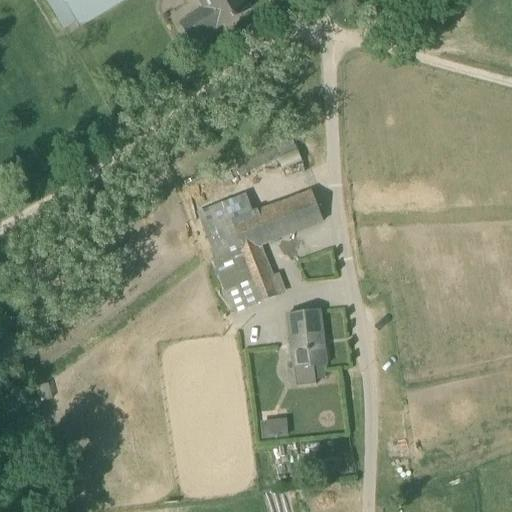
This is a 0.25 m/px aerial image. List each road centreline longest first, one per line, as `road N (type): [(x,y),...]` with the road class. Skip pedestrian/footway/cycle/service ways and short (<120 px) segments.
road 1 (unclassified): [(372,511),(356,290),(328,71),(338,38),(314,0)]
road 2 (track): [(338,38),(287,36),(237,64),(132,150),(0,227)]
road 3 (track): [(511,83),(338,38)]
